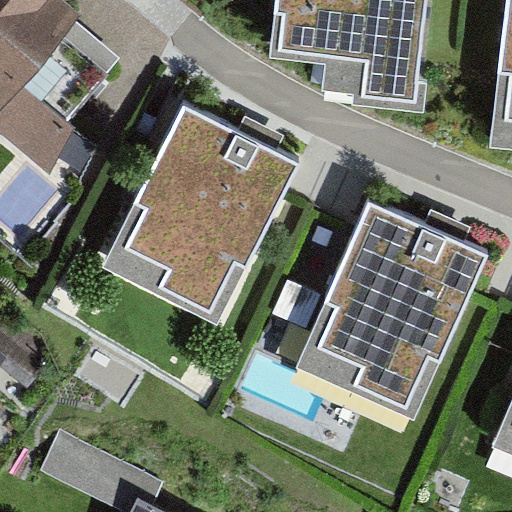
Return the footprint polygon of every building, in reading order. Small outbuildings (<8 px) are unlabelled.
[(85,24),(57,0),(0,0),(0,120),(48,163),(119,81),(71,40),(85,24)] [(433,0),(277,0),(273,38),(362,50),(357,89),(420,97),(433,0)] [(511,0),(507,0),(491,136),(511,138),(511,0)] [(300,159),(183,99),(100,262),(217,322),(300,159)] [(488,253),(364,198),(289,366),(413,421),(488,253)] [(0,366),(9,357),(0,349),(0,366)] [(511,401),(496,439),(511,445),(511,401)] [(187,511),(140,488),(127,511),(187,511)]
